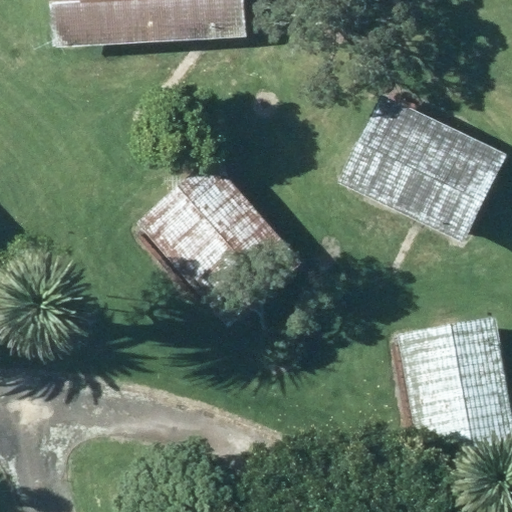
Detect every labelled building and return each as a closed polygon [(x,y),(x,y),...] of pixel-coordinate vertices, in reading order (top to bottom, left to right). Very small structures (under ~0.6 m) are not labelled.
[(84,0),(87,36),(272,26),(270,0),(84,0)] [(511,143),(401,93),(361,182),(489,240),(511,188),(511,143)] [(240,155),(167,220),(261,324),(334,259),(240,155)] [(0,188),(0,227),(19,210),(0,188)] [(511,312),(423,331),(453,468),(511,455),(511,312)]
